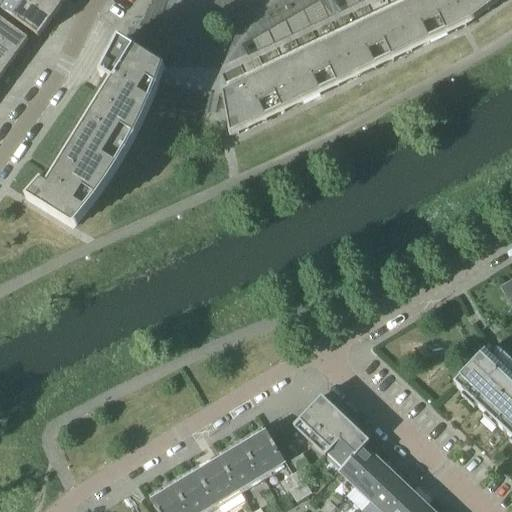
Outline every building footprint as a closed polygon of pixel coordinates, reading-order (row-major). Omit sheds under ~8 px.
[(17,0),(10,0),(1,13),(38,40),(50,24),(17,0)] [(61,8),(50,0),(17,0),(50,24),(61,8)] [(50,0),(61,8),(67,0),(50,0)] [(164,0),(157,19),(147,61),(162,71),(158,82),(157,85),(224,100),(223,98),(229,95),(229,93),(230,93),(230,94),(248,86),(247,85),(248,84),(248,86),(266,78),(265,76),(266,76),(266,77),(284,69),(283,68),(284,67),(284,69),(302,60),(301,59),(302,59),(302,60),(320,52),(319,51),(320,50),(321,51),(339,43),(338,42),(339,41),(339,43),(357,34),(356,33),(357,33),(357,34),(375,26),(374,24),(375,24),(375,25),(393,17),(392,16),(393,16),(394,17),(411,9),(410,7),(411,7),(412,8),(429,0),(428,0),(164,0)] [(428,0),(429,0),(412,8),(411,7),(410,7),(411,9),(394,17),(393,16),(392,16),(393,17),(375,25),(375,24),(374,24),(375,26),(357,34),(357,33),(356,33),(357,34),(339,43),(339,41),(338,42),(339,43),(321,51),(320,50),(319,51),(320,52),(302,60),(302,59),(301,59),(302,60),(284,69),(284,67),(283,68),(284,69),(266,77),(266,76),(265,76),(266,78),(248,86),(248,84),(247,85),(248,86),(230,94),(230,93),(229,93),(229,95),(223,98),(224,100),(231,138),(237,135),(237,136),(238,136),(238,135),(247,131),(247,132),(248,131),(248,130),(265,122),(265,123),(266,123),(266,122),(283,114),(284,114),(284,113),(301,105),(301,106),(302,105),(319,97),(320,97),(320,96),(338,88),(339,88),(339,87),(356,79),(356,80),(357,79),(374,70),(374,71),(375,71),(375,70),(392,62),(392,63),(393,62),(410,53),(410,54),(411,54),(411,53),(428,45),(429,45),(429,44),(446,36),(447,37),(447,36),(464,28),(465,28),(465,27),(468,26),(487,12),(488,12),(488,11),(503,0),(504,1),(504,0),(428,0)] [(0,20),(0,45),(16,58),(28,41),(0,20)] [(108,82),(43,186),(41,186),(27,202),(72,230),(81,219),(89,210),(96,200),(103,190),(110,180),(116,170),(123,159),(129,149),(134,138),(140,127),(145,116),(150,105),(154,94),(157,85),(158,82),(162,71),(147,61),(118,43),(101,78),(108,82)] [(0,45),(0,69),(5,73),(16,58),(0,45)] [(511,284),(501,291),(511,310),(511,284)] [(478,404),(475,407),(486,417),(489,414),(496,421),(500,424),(496,428),(511,442),(511,379),(484,353),(453,386),(464,397),(467,393),(478,404)] [(292,428),(324,458),(352,428),(321,398),(292,428)] [(337,474),(338,475),(368,443),(352,428),(324,458),(325,458),(327,456),(341,470),(337,474)] [(266,433),(243,447),(262,478),(285,464),(266,433)] [(338,475),(354,490),(380,462),(365,448),(369,443),(368,443),(338,475)] [(243,447),(221,460),(239,492),(262,478),(243,447)] [(291,463),(295,470),(306,463),(302,456),(291,463)] [(221,460),(198,474),(202,481),(216,506),(239,492),(221,460)] [(354,490),(369,505),(396,477),(380,462),(354,490)] [(295,470),(297,474),(298,474),(300,477),(311,471),(306,463),(295,470)] [(198,474),(174,488),(188,511),(205,511),(216,506),(202,481),(198,474)] [(290,478),(297,489),(304,484),(300,477),(298,474),(297,474),(290,478)] [(396,477),(369,505),(377,511),(392,511),(411,492),(396,477)] [(304,484),(297,489),(303,500),(311,495),(304,484)] [(188,511),(174,488),(150,503),(155,511),(188,511)] [(297,489),(289,493),(296,504),(303,500),(297,489)] [(392,511),(422,511),(427,507),(411,492),(392,511)]
